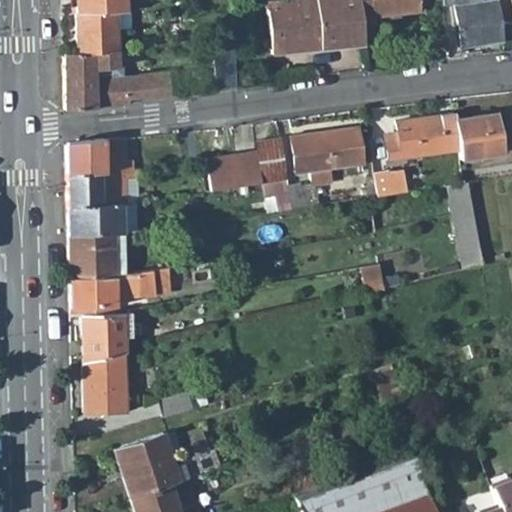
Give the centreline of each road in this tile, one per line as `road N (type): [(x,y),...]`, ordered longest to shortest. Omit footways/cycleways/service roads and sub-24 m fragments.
road 1 (residential): [(19,114),(63,124),(511,68)]
road 2 (secondary): [(19,114),(28,511)]
